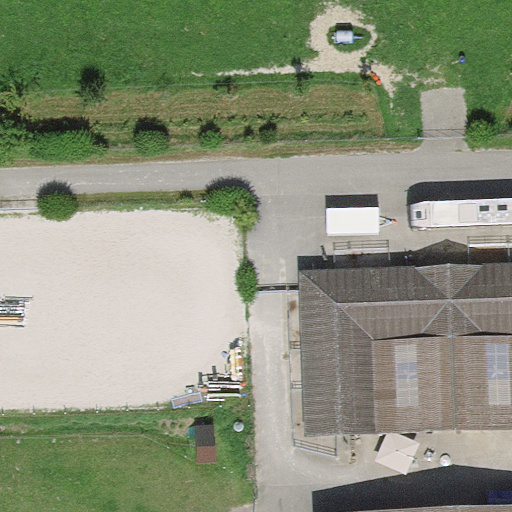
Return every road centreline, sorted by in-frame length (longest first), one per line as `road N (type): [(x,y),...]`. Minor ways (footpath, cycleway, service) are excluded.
road 1 (unclassified): [(0,187),(511,169)]
road 2 (unknown): [(280,178),(283,484)]
